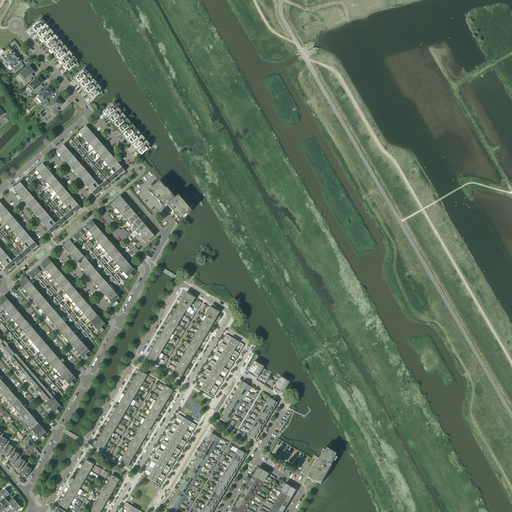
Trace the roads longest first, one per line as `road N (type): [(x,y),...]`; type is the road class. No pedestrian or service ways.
road 1 (unknown): [(511,365),(336,72),(306,61)]
road 2 (residential): [(112,511),(227,318),(225,308),(178,285)]
road 3 (residential): [(43,511),(178,285)]
road 4 (residential): [(119,322),(2,187)]
road 5 (residential): [(152,511),(235,372)]
road 6 (residential): [(147,267),(46,149)]
road 7 (residential): [(4,287),(86,382)]
road 8 (residential): [(253,459),(285,404),(235,372)]
